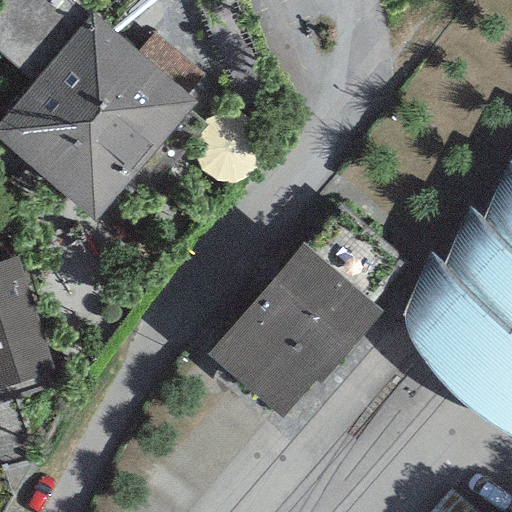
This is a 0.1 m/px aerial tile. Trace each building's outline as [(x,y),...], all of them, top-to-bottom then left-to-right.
[(122,0),(151,34),(191,0),(122,0)] [(95,10),(0,125),(0,142),(97,219),(200,103),(95,10)] [(430,255),(402,307),(418,356),(448,388),(492,424),(511,434),(511,168),(503,162),(481,222),(463,212),(443,264),(430,255)] [(299,247),(208,353),(285,419),(376,312),(299,247)] [(20,258),(0,263),(0,384),(51,370),(20,258)]
